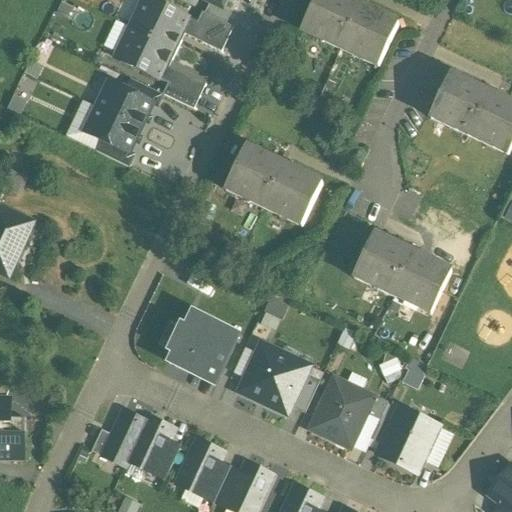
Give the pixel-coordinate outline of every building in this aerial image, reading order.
[(145,0),(131,31),(174,51),(181,35),(188,21),(145,0)] [(199,0),(210,5),(223,11),(228,0),(199,0)] [(400,27),(344,0),(317,0),(302,32),(380,69),(400,27)] [(223,11),(210,5),(205,16),(228,26),(232,15),(223,11)] [(181,35),(222,55),(234,29),(228,26),(205,16),(203,15),(198,25),(188,21),(181,35)] [(174,51),(131,31),(116,61),(159,81),(165,69),(174,51)] [(164,97),(194,112),(206,88),(165,69),(159,81),(168,86),(164,97)] [(511,146),(511,107),(451,77),(430,120),(507,157),(511,146)] [(131,82),(125,94),(153,108),(157,110),(164,97),(131,82)] [(109,87),(98,111),(142,132),(153,108),(125,94),(109,87)] [(98,111),(87,135),(102,142),(130,156),(142,132),(98,111)] [(130,156),(102,142),(97,153),(129,169),(135,158),(130,156)] [(323,187),(246,149),(226,191),(303,228),(323,187)] [(20,157),(5,187),(16,192),(31,162),(20,157)] [(33,225),(0,209),(0,275),(8,279),(33,225)] [(451,275),(374,237),(353,280),(431,318),(451,275)] [(173,355),(169,364),(214,386),(238,337),(193,315),(185,330),(179,327),(167,351),(173,355)] [(261,346),(238,394),(287,417),(291,410),(307,377),(310,370),(261,346)] [(320,383),(307,377),(291,410),(304,416),(320,383)] [(0,402),(7,402),(7,398),(12,387),(0,381),(0,402)] [(374,400),(334,381),(310,432),(350,450),(366,416),(374,400)] [(388,406),(374,400),(366,416),(380,423),(388,406)] [(0,462),(25,463),(26,421),(12,420),(12,402),(7,402),(0,402),(0,462)] [(439,430),(400,412),(392,429),(383,448),(379,458),(418,476),(439,430)] [(148,424),(124,414),(113,437),(103,460),(126,471),(129,464),(148,424)] [(175,432),(149,420),(148,424),(129,464),(155,476),(170,444),(175,432)] [(392,429),(380,423),(371,443),(383,448),(392,429)] [(113,437),(102,432),(91,455),(103,460),(113,437)] [(224,454),(197,442),(176,487),(203,500),(219,465),(224,454)] [(181,449),(170,444),(155,476),(166,481),(181,449)] [(230,470),(219,465),(203,500),(214,505),(230,470)] [(227,511),(257,511),(273,479),(246,466),(242,476),(226,510),(228,511),(227,511)] [(242,476),(230,470),(214,505),(226,510),(242,476)] [(511,511),(511,470),(491,497),(501,505),(510,511),(511,511)] [(296,489),(284,511),(317,511),(322,502),(296,489)]
